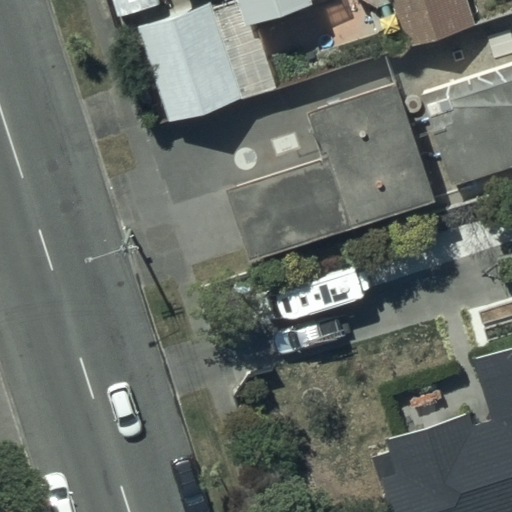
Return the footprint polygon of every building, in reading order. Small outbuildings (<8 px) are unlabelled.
[(241,95),(208,0),(199,0),(133,23),(166,121),(241,95)] [(299,0),(232,0),(239,20),(299,0)] [(465,0),(388,0),(402,44),(472,23),(465,0)] [(511,59),(417,91),(446,184),(511,161),(511,59)] [(431,194),(392,74),(299,105),(315,153),(219,185),(242,256),(431,194)] [(367,451),(386,511),(511,511),(511,341),(470,356),(485,403),(378,438),(381,447),(367,451)]
